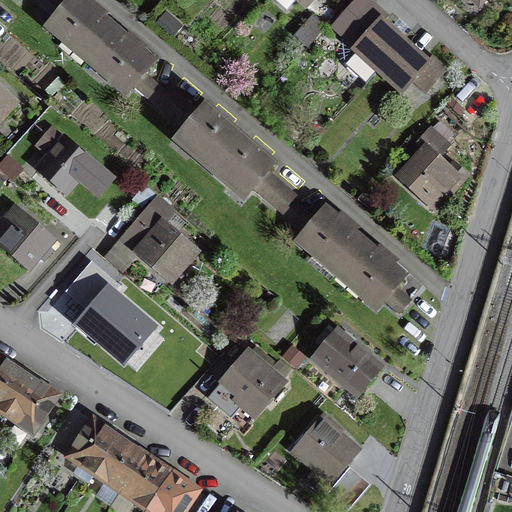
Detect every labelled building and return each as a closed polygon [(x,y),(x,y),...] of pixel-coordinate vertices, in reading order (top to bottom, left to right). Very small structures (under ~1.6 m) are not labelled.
[(66,37),(89,57),(114,28),(80,0),(70,0),(64,7),(55,0),(44,0),(40,5),(55,18),(47,27),(63,40),(66,37)] [(273,0),(286,11),(295,0),(273,0)] [(356,49),(379,71),(405,42),(382,21),(386,17),(373,5),(359,19),(372,31),(356,49)] [(312,16),(295,36),(307,47),(325,27),(312,16)] [(114,28),(89,57),(113,77),(110,80),(125,93),(133,84),(148,97),(158,86),(142,73),(152,61),(114,28)] [(428,63),(405,42),(379,71),(402,92),(419,73),(432,85),(445,70),(432,58),(428,63)] [(0,122),(4,118),(18,103),(0,87),(0,122)] [(272,164),(206,107),(199,114),(170,89),(157,105),(186,130),(180,136),(197,150),(192,155),(227,184),(231,179),(247,193),(253,187),(281,211),(294,196),(266,171),(272,164)] [(449,169),(437,158),(450,144),(431,127),(417,143),(424,150),(399,176),(436,209),(467,175),(454,163),(449,169)] [(65,193),(78,178),(98,195),(111,180),(91,163),(52,129),(42,141),(54,151),(50,156),(38,170),(65,193)] [(52,251),(47,246),(52,240),(14,208),(0,225),(0,243),(28,268),(40,254),(45,259),(52,251)] [(340,271),(364,242),(326,209),(315,221),(300,208),(290,219),(306,232),(298,242),(313,254),(317,251),(340,271)] [(123,240),(138,253),(171,281),(195,253),(147,211),(130,231),(123,240)] [(364,242),(340,271),(364,291),(360,294),(376,307),(383,298),(399,312),(409,300),(393,287),(403,275),(364,242)] [(108,287),(77,323),(125,363),(156,326),(108,287)] [(337,331),(314,357),(358,395),(381,368),(337,331)] [(279,404),(270,397),(282,383),(248,354),(222,383),(239,397),(237,400),(254,415),(256,413),(265,421),(279,404)] [(0,409),(7,414),(31,378),(5,361),(0,367),(0,409)] [(31,378),(7,414),(32,431),(57,396),(31,378)] [(324,419),(296,452),(331,481),(356,450),(334,432),(336,429),(324,419)] [(96,474),(119,438),(94,420),(69,456),(96,474)] [(121,491),(145,455),(119,438),(96,474),(121,491)] [(147,509),(171,473),(145,455),(121,491),(147,509)] [(182,511),(197,490),(171,473),(147,509),(152,511),(182,511)]
